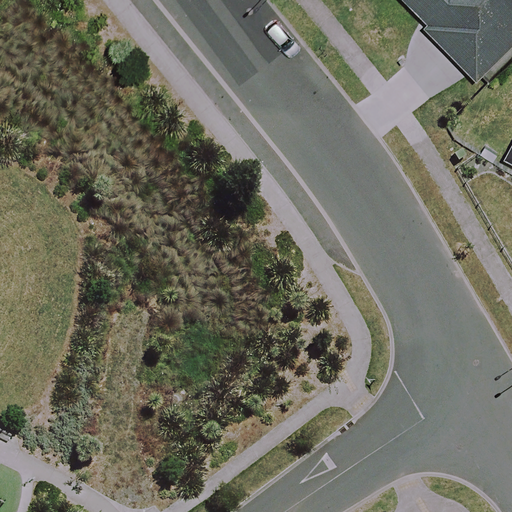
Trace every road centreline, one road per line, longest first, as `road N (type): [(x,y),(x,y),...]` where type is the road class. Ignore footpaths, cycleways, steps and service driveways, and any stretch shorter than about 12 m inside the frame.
road 1 (residential): [(221,0),(421,284),(467,387)]
road 2 (residential): [(467,387),(280,511)]
